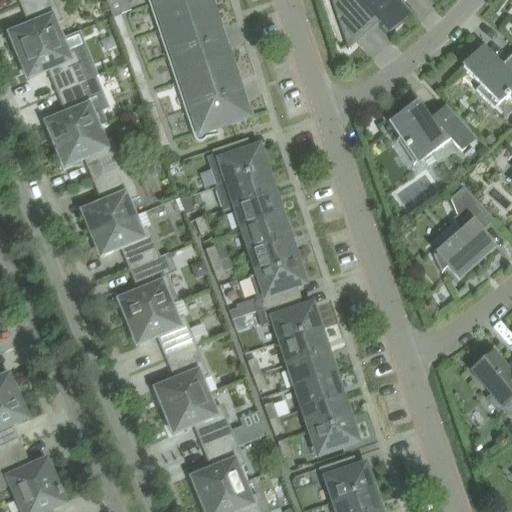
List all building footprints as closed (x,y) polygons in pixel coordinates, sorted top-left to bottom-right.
[(59,41),(53,27),(62,23),(52,0),(33,0),(20,6),(26,21),(31,23),(34,29),(30,30),(29,29),(11,36),(12,39),(10,40),(16,56),(19,55),(20,57),(59,41)] [(108,0),(106,1),(113,19),(121,16),(132,12),(127,0),(108,0)] [(146,0),(149,5),(149,6),(154,20),(160,18),(164,31),(168,44),(162,45),(167,59),(171,72),(177,70),(181,83),(185,95),(180,97),(184,111),(189,124),(194,122),(198,134),(193,136),(193,138),(194,140),(195,142),(197,143),(200,144),(202,144),(204,142),(206,140),(217,137),(215,130),(248,119),(243,103),(235,105),(232,95),(228,85),(236,82),(231,66),(226,51),(218,53),(214,43),(211,33),(219,30),(213,14),(209,0),(208,0),(203,0),(200,1),(199,0),(146,0)] [(330,0),(348,51),(349,50),(348,46),(378,19),(384,27),(385,26),(390,31),(398,23),(399,24),(408,15),(398,4),(397,5),(393,0),(330,0)] [(121,16),(113,19),(117,32),(126,29),(121,16)] [(126,29),(117,32),(122,45),(130,42),(126,29)] [(59,41),(20,57),(29,81),(37,78),(36,76),(47,71),(46,70),(50,68),(52,74),(50,80),(56,94),(86,82),(94,79),(93,77),(87,62),(82,49),(74,52),(65,56),(59,41)] [(130,42),(122,45),(127,58),(135,55),(130,42)] [(511,56),(501,68),(486,53),(483,50),(463,70),(480,87),(476,92),(494,111),(505,100),(506,102),(509,99),(511,102),(511,56)] [(135,55),(127,58),(132,71),(140,67),(135,55)] [(140,67),(132,71),(136,83),(145,80),(140,67)] [(49,128),(46,129),(53,145),(55,144),(56,146),(95,130),(104,127),(105,126),(99,112),(106,109),(94,79),(86,82),(56,94),(62,109),(68,112),(70,117),(66,119),(66,118),(47,125),(49,128)] [(145,80),(136,83),(141,96),(150,93),(145,80)] [(150,93),(141,96),(146,109),(154,106),(150,93)] [(154,106),(146,109),(151,122),(159,119),(154,106)] [(428,124),(415,106),(414,107),(416,109),(410,113),(408,111),(407,112),(408,114),(391,125),(406,147),(405,148),(407,150),(408,150),(417,164),(451,141),(461,152),(474,141),(445,110),(433,121),(428,124)] [(159,119),(151,122),(156,135),(164,132),(159,119)] [(95,130),(56,146),(66,170),(73,167),(72,165),(83,160),(83,159),(86,157),(89,163),(87,168),(93,183),(122,171),(110,141),(104,127),(95,130)] [(164,132),(156,135),(161,148),(169,145),(164,132)] [(490,137),(485,142),(490,147),(495,142),(490,137)] [(213,157),(206,159),(216,190),(266,173),(259,150),(251,152),(244,154),(240,143),(211,152),(213,157)] [(92,233),(93,235),(131,219),(125,205),(134,201),(139,199),(127,169),(122,171),(93,183),(99,198),(104,200),(106,206),(103,208),(102,207),(84,214),(85,217),(83,218),(89,234),(92,233)] [(267,175),(266,173),(214,190),(222,213),(235,208),(271,196),(268,188),(271,187),(267,175)] [(456,182),(447,190),(451,195),(460,187),(456,182)] [(494,222),(462,185),(461,186),(463,189),(450,201),(457,218),(453,221),(460,236),(435,258),(434,257),(433,257),(441,275),(443,274),(442,273),(447,268),(459,281),(495,249),(480,233),(492,222),(493,223),(494,222)] [(271,196),(235,208),(236,212),(243,231),(281,218),(276,203),(273,204),(272,200),(271,196)] [(186,216),(195,213),(189,199),(181,202),(186,216)] [(281,218),(243,231),(245,237),(250,253),(286,241),(283,233),(286,232),(283,224),(281,218)] [(137,234),(131,219),(93,235),(102,259),(110,256),(109,253),(120,249),(119,248),(123,246),(125,252),(123,257),(129,272),(158,260),(146,230),(137,234)] [(200,236),(208,233),(203,219),(194,222),(200,236)] [(291,248),(288,249),(286,241),(250,253),(257,275),(296,262),(291,248)] [(211,266),(220,263),(214,249),(206,252),(211,266)] [(122,306),(119,307),(126,322),(128,321),(129,324),(171,307),(179,303),(167,277),(176,273),(169,256),(158,260),(129,272),(135,287),(140,289),(143,295),(139,297),(139,295),(120,303),(122,306)] [(299,272),(296,262),(257,275),(248,279),(256,300),(253,305),(256,314),(293,302),(290,290),(304,285),(299,272)] [(216,281),(225,277),(220,263),(211,266),(216,281)] [(293,302),(256,314),(262,331),(274,326),(277,334),(280,344),(319,331),(316,321),(312,308),(297,313),(293,302)] [(177,321),(171,307),(129,324),(139,347),(146,344),(145,342),(156,337),(155,336),(159,335),(162,341),(160,346),(166,361),(198,348),(186,318),(177,321)] [(319,331),(280,344),(288,366),(324,354),(321,346),(324,345),(319,331)] [(207,396),(201,381),(210,377),(198,348),(166,361),(172,376),(177,378),(179,384),(176,385),(175,384),(157,392),(158,394),(156,395),(162,411),(164,410),(165,413),(207,396)] [(324,354),(288,366),(295,389),(334,376),(329,362),(326,363),(324,354)] [(494,355),(472,373),(492,397),(487,400),(498,413),(503,410),(511,401),(511,370),(509,373),(506,370),(494,355)] [(253,378),(261,375),(256,360),(247,364),(253,378)] [(258,393),(267,389),(261,375),(253,378),(258,393)] [(334,376),(295,389),(303,411),(339,399),(336,391),(339,390),(334,376)] [(0,381),(0,406),(16,399),(7,379),(0,381)] [(213,410),(207,396),(165,413),(175,436),(182,433),(181,431),(193,426),(192,425),(196,423),(198,429),(196,434),(202,449),(234,436),(222,407),(213,410)] [(0,457),(18,449),(9,427),(26,419),(16,399),(0,406),(0,457)] [(339,399),(303,411),(310,434),(349,421),(344,406),(341,407),(339,399)] [(269,422),(278,419),(272,405),(264,408),(269,422)] [(275,437),(283,434),(278,419),(269,422),(275,437)] [(349,421),(310,434),(318,457),(338,450),(357,444),(349,421)] [(243,485),(237,470),(246,466),(234,436),(202,449),(208,464),(213,466),(216,472),(212,474),(212,473),(193,480),(194,483),(192,484),(198,500),(201,499),(202,501),(243,485)] [(283,459),(291,456),(286,441),(277,445),(283,459)] [(28,471),(18,449),(0,457),(0,486),(2,491),(12,486),(18,500),(54,484),(45,464),(28,471)] [(328,467),(318,471),(322,483),(326,481),(334,504),(373,491),(370,483),(365,467),(358,470),(351,472),(347,461),(328,467)] [(58,491),(54,484),(18,500),(23,511),(46,511),(64,505),(60,497),(62,497),(59,491),(58,491)] [(249,499),(243,485),(202,501),(206,511),(264,511),(258,495),(249,499)] [(373,491),(334,504),(336,511),(376,511),(374,506),(377,505),(373,491)]
